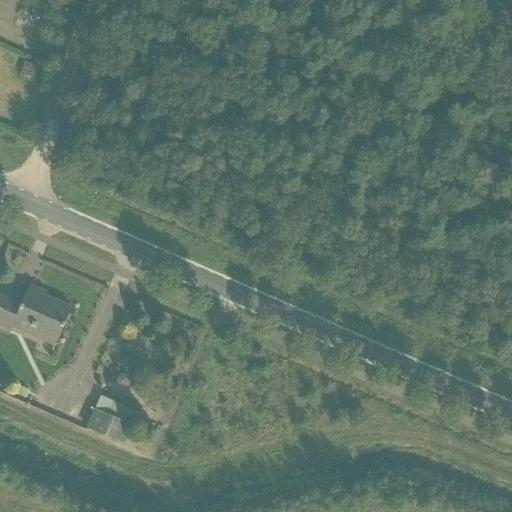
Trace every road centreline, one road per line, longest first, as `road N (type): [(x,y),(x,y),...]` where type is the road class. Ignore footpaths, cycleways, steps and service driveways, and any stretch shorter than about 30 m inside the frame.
road 1 (tertiary): [(0,192),(511,415)]
road 2 (track): [(511,469),(435,439),(381,431),(166,467),(121,461),(0,407)]
road 3 (track): [(82,0),(34,179),(43,240)]
